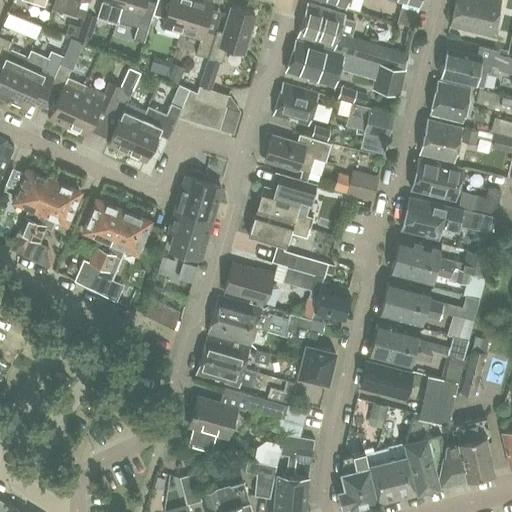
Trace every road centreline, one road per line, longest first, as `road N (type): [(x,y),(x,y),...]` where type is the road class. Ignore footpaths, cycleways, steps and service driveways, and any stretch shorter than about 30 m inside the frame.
road 1 (residential): [(326,511),(330,438),(435,0)]
road 2 (residential): [(237,148),(227,179),(234,207),(200,319),(185,331),(167,411),(148,436),(84,471),(76,510)]
road 3 (residential): [(237,148),(185,132),(156,193),(0,125)]
road 4 (residential): [(293,2),(273,73),(257,85),(237,148)]
